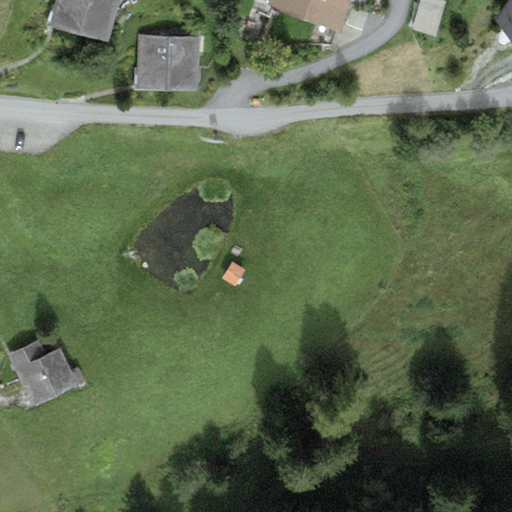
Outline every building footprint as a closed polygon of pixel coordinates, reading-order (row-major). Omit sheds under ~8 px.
[(119,0),(56,0),(49,26),(108,42),(119,0)] [(350,0),(260,0),(260,2),(340,31),(350,0)] [(445,1),(440,0),(418,0),(410,28),(434,36),(445,1)] [(511,0),(507,0),(495,20),(511,42),(511,0)] [(200,37),(138,35),(136,90),(198,92),(200,37)] [(243,270),(231,263),(223,277),(234,284),(243,270)] [(40,340),(9,353),(33,406),(77,386),(60,347),(45,353),(40,340)]
